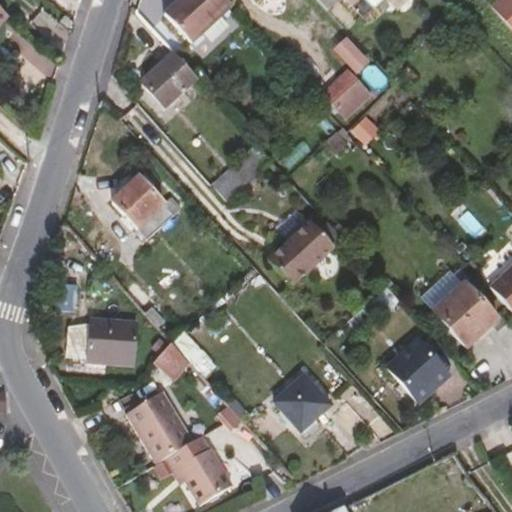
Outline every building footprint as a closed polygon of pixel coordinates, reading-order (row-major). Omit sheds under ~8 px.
[(232,8),(224,0),(178,0),(163,15),(191,46),(232,8)] [(318,0),(328,11),(338,0),(345,0),(351,6),(356,0),(318,0)] [(511,0),(497,0),(491,7),(511,28),(511,0)] [(0,27),(9,18),(0,10),(0,27)] [(196,46),(206,56),(234,26),(224,16),(196,46)] [(198,80),(172,52),(138,83),(164,111),(198,80)] [(347,71),(340,78),(364,103),(371,96),(347,71)] [(364,103),(340,78),(322,95),(346,120),(364,103)] [(422,107),(433,119),(447,106),(436,94),(422,107)] [(347,144),(337,133),(325,143),(335,154),(347,144)] [(257,145),(213,187),(227,202),(272,162),(257,145)] [(164,206),(138,178),(111,203),(138,232),(147,242),(174,216),(183,208),(172,198),(164,206)] [(448,212),(475,242),(487,230),(461,201),(448,212)] [(333,229),(327,223),(318,231),(310,222),(267,261),(291,288),(334,249),(334,248),(342,239),(333,229)] [(333,229),(342,239),(344,241),(350,235),(339,224),(333,229)] [(77,243),(68,251),(77,261),(86,253),(77,243)] [(88,255),(78,264),(84,270),(94,261),(88,255)] [(511,267),(489,288),(511,314),(511,267)] [(135,281),(124,292),(145,316),(152,309),(157,304),(135,281)] [(498,321),(464,285),(432,313),(466,351),(498,321)] [(399,303),(388,291),(371,306),(383,318),(399,303)] [(145,316),(157,329),(165,322),(152,309),(145,316)] [(366,323),(360,316),(347,328),(354,335),(366,323)] [(138,324),(91,320),(90,330),(69,330),(67,358),(88,359),(87,364),(135,368),(138,324)] [(172,346),(185,361),(202,380),(215,368),(192,342),(191,342),(184,333),(171,345),(172,346)] [(417,343),(388,369),(418,404),(447,378),(417,343)] [(172,346),(154,364),(169,378),(185,361),(172,346)] [(273,403),(300,433),(330,407),(303,377),(273,403)] [(125,416),(155,467),(164,462),(194,444),(163,394),(125,416)] [(215,418),(231,434),(241,423),(227,407),(215,418)] [(194,444),(164,462),(172,474),(177,471),(184,484),(199,508),(232,489),(209,450),(200,456),(194,444)] [(179,487),(184,484),(177,471),(172,474),(179,487)]
